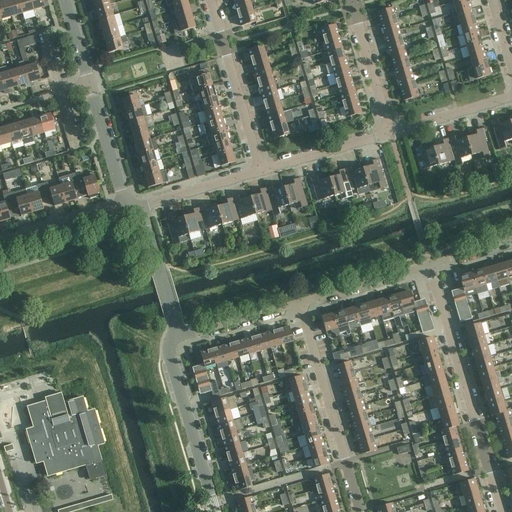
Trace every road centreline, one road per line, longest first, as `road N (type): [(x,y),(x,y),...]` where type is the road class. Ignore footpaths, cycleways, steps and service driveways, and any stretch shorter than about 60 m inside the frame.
road 1 (residential): [(503,511),(428,264)]
road 2 (residential): [(358,511),(296,301)]
road 3 (residential): [(216,511),(168,350),(176,336)]
road 4 (residential): [(262,173),(211,0)]
road 5 (residential): [(392,135),(353,0)]
road 6 (residential): [(296,301),(428,264)]
road 7 (residential): [(262,173),(392,135)]
road 8 (residential): [(0,237),(128,203)]
road 9 (residential): [(176,336),(140,209)]
road 10 (residential): [(140,209),(262,173)]
road 11 (residential): [(128,203),(92,82)]
road 12 (residential): [(176,336),(296,301)]
road 13 (residential): [(392,135),(511,100)]
